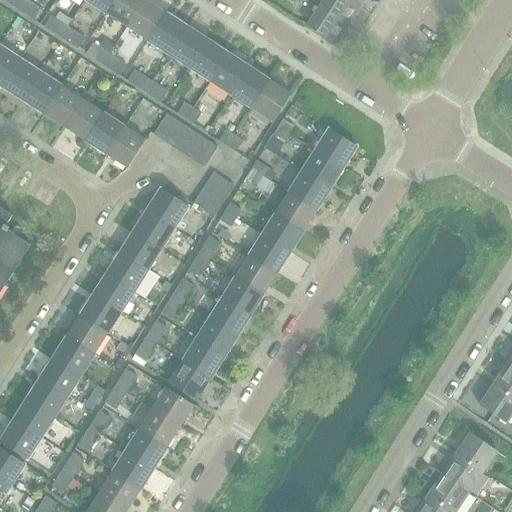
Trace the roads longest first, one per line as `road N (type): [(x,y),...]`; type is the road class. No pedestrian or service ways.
road 1 (residential): [(189,511),(429,133)]
road 2 (residential): [(0,134),(90,198),(81,235),(0,362)]
road 3 (residential): [(362,511),(511,274)]
road 4 (residential): [(366,88),(227,0)]
road 5 (residential): [(429,133),(508,0)]
